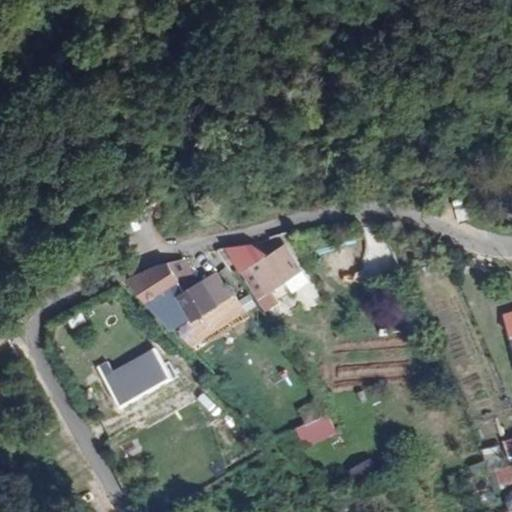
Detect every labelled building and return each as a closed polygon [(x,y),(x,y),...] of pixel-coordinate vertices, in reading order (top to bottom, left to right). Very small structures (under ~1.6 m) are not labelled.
[(388,222),(364,223),(366,281),(390,280),(388,222)] [(267,259),(256,242),(229,247),(245,272),(256,266),(272,290),(302,269),(287,246),(267,259)] [(201,283),(184,259),(168,263),(179,281),(186,292),(201,283)] [(179,281),(168,263),(153,266),(127,279),(148,303),(179,281)] [(148,303),(156,311),(182,295),(186,292),(179,281),(148,303)] [(204,281),(201,283),(186,292),(182,295),(200,321),(221,306),(204,281)] [(106,363),(99,368),(122,409),(125,407),(128,412),(138,406),(135,401),(173,381),(156,350),(113,374),(106,363)] [(329,412),(321,399),(299,412),(308,426),(329,412)] [(212,407),(205,414),(220,431),(226,426),(212,407)] [(328,427),(308,440),(315,453),(337,440),(328,427)] [(511,438),(482,451),(487,461),(471,468),(476,479),(494,471),(502,488),(511,483),(511,438)] [(359,486),(379,470),(369,457),(348,473),(359,486)] [(483,463),(469,467),(476,490),(491,486),(483,463)]
